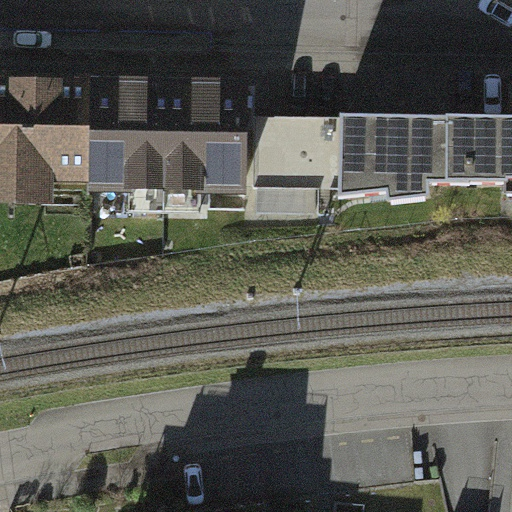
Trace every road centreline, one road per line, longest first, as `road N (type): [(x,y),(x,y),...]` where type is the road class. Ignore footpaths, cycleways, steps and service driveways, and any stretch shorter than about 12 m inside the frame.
road 1 (residential): [(511,386),(432,388),(179,420),(0,456)]
road 2 (residential): [(0,11),(511,21)]
